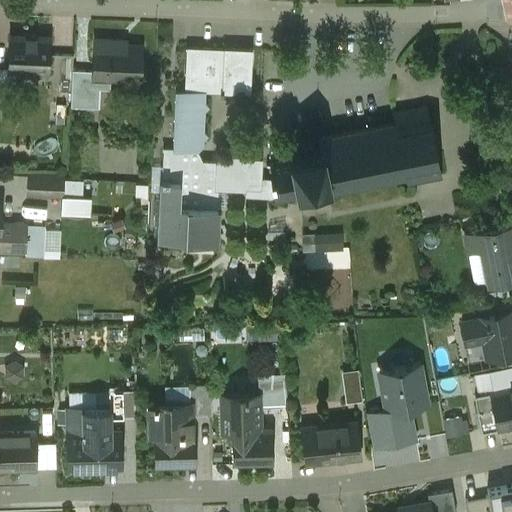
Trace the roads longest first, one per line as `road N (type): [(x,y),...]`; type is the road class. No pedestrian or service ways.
road 1 (residential): [(511,456),(334,486),(0,496)]
road 2 (residential): [(511,11),(305,13),(19,0)]
